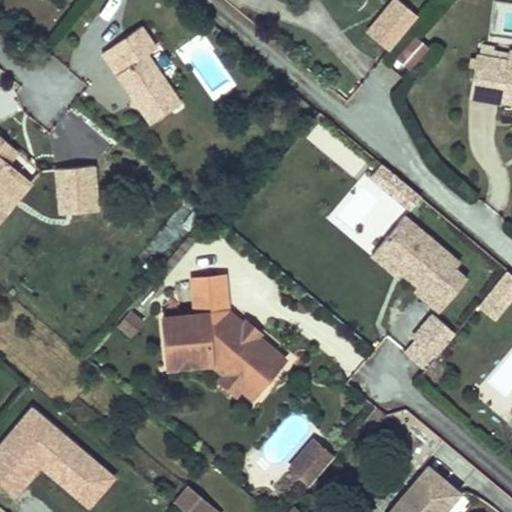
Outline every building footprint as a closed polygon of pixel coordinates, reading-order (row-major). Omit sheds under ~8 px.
[(398,0),(387,0),(362,30),(387,51),(417,15),(398,0)] [(139,26),(113,44),(127,65),(116,72),(150,123),(178,104),(146,55),(155,49),(139,26)] [(427,48),(414,36),(396,57),(410,68),(427,48)] [(102,51),(116,72),(127,65),(113,44),(102,51)] [(467,95),(485,97),(491,56),(473,54),(467,95)] [(491,56),(485,97),(501,99),(501,90),(504,69),(506,58),(491,56)] [(511,69),(504,69),(501,90),(511,91),(511,69)] [(511,91),(501,90),(501,99),(511,100),(511,91)] [(0,157),(0,144),(4,140),(0,136),(0,217),(2,215),(0,212),(0,200),(21,177),(7,164),(0,157)] [(18,153),(4,140),(0,144),(0,157),(7,164),(18,153)] [(56,168),(60,213),(97,209),(93,164),(56,168)] [(367,183),(412,206),(420,189),(375,166),(367,183)] [(21,177),(0,200),(0,212),(2,215),(30,185),(21,177)] [(404,214),(374,249),(376,250),(403,273),(417,284),(413,289),(437,310),(464,279),(452,269),(459,261),(404,214)] [(376,250),(374,249),(371,253),(399,277),(403,273),(376,250)] [(228,311),(224,275),(192,278),(196,314),(162,316),(167,366),(211,362),(223,373),(240,387),(244,391),(257,375),(262,375),(267,379),(284,359),(255,335),(247,344),(235,334),(243,325),(228,311)] [(502,307),(511,294),(511,286),(500,278),(487,295),(502,307)] [(117,325),(130,335),(142,320),(130,310),(117,325)] [(423,369),(454,331),(429,312),(398,349),(423,369)] [(246,321),(243,325),(235,334),(247,344),(255,335),(258,332),(246,321)] [(240,387),(223,373),(218,379),(234,393),(240,387)] [(251,397),(267,379),(262,375),(257,375),(244,391),(251,397)] [(89,509),(117,474),(28,405),(0,439),(0,485),(16,498),(38,469),(89,509)] [(310,485),(334,456),(313,438),(289,467),(310,485)] [(438,511),(458,489),(425,463),(384,511),(438,511)] [(190,511),(202,511),(209,505),(187,486),(176,500),(190,511)]
